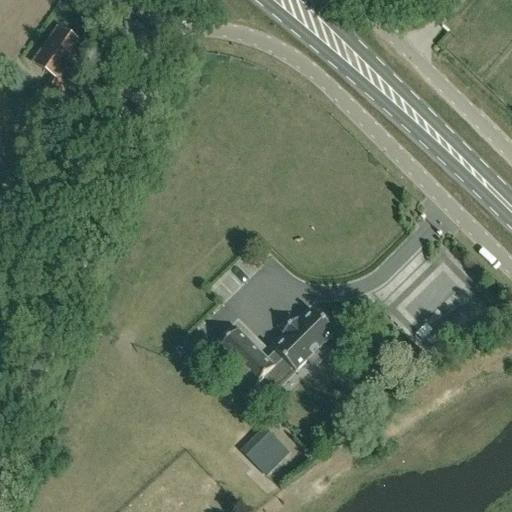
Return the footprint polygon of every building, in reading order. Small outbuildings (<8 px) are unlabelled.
[(81,49),(60,34),(38,64),(57,78),(48,91),(65,103),(89,70),(74,59),(81,49)] [(427,311),(409,311),(420,335),(433,328),(438,337),(471,322),(475,322),(488,315),(459,253),(448,253),(426,264),(427,311)] [(226,282),(217,291),(230,303),(239,294),(226,282)] [(257,388),(265,380),(283,362),(296,374),(308,362),(315,369),(330,354),(323,347),(335,334),(315,314),(302,327),(297,322),(284,335),(289,340),(267,362),(238,333),(220,351),(257,388)] [(268,434),(246,457),(256,467),(279,445),(268,434)] [(295,472),(304,446),(288,441),(279,467),(295,472)]
